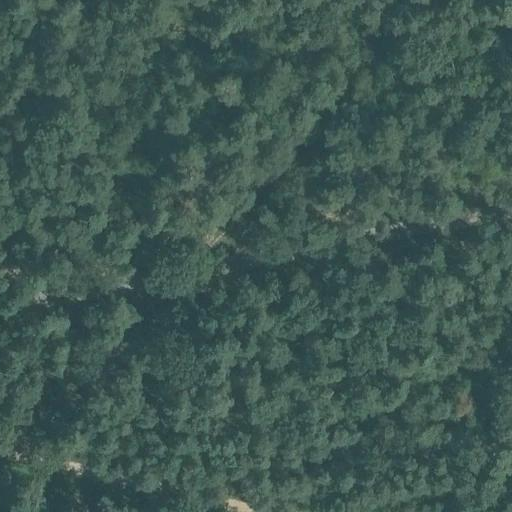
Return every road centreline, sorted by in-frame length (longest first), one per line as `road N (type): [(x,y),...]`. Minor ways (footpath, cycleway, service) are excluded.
road 1 (unclassified): [(0,309),(511,210)]
road 2 (track): [(201,271),(316,130),(392,0)]
road 3 (track): [(0,452),(251,511)]
road 4 (track): [(0,452),(173,275)]
